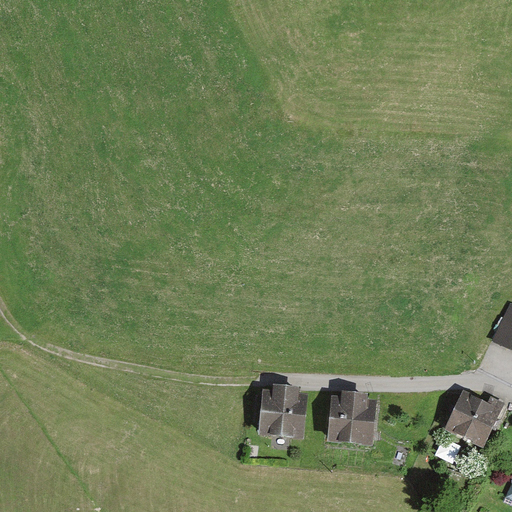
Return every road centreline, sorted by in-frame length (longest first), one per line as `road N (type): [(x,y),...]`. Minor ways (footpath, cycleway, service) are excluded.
road 1 (track): [(248,382),(160,376),(42,348),(26,341),(0,307)]
road 2 (residential): [(511,392),(466,384),(248,382)]
